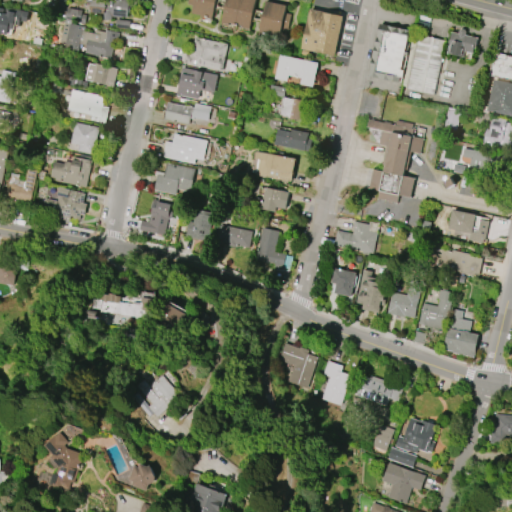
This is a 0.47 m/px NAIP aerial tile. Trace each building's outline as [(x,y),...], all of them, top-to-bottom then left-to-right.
[(106,14),(91,12),(91,8),(90,8),(91,3),(92,4),(92,0),(123,0),(130,1),(127,19),(106,16),(106,14)] [(192,13),(194,0),(217,0),(213,19),(201,17),(201,15),(192,13)] [(227,0),(255,0),(250,29),(244,28),(244,26),(229,23),(229,24),(223,23),(227,0)] [(267,1),(287,5),(285,13),(293,15),(289,30),(282,28),(280,38),(259,33),(267,1)] [(0,6),(13,10),(11,22),(8,22),(8,23),(4,22),(4,24),(0,23),(0,6)] [(64,47),(65,44),(60,43),(63,23),(65,23),(68,8),(86,11),(83,31),(99,34),(99,31),(105,32),(106,30),(115,32),(110,58),(84,53),(85,46),(80,45),(79,50),(64,47)] [(22,9),(39,13),(36,25),(30,23),(29,26),(25,25),(25,23),(19,21),(22,9)] [(310,9),(344,15),(336,55),(304,49),(303,52),(300,51),(301,47),(303,47),(310,9)] [(399,82),(369,76),(379,24),(410,30),(399,82)] [(447,53),(451,32),(458,33),(459,31),(462,29),(465,29),(466,31),(466,35),(478,37),(476,48),(474,48),(473,53),(465,51),(464,57),(447,53)] [(446,41),(434,94),(407,88),(408,86),(402,85),(414,33),(446,41)] [(195,37),(228,44),(222,71),(184,63),(186,53),(191,54),(195,37)] [(511,80),(490,75),(494,61),(491,60),(492,52),(511,56),(511,80)] [(278,55),(316,62),(312,86),(299,83),(300,77),(286,75),(285,80),(274,78),(278,55)] [(85,80),(89,63),(95,64),(96,63),(119,68),(115,87),(85,80)] [(203,101),(190,98),(190,97),(188,96),(189,91),(190,91),(191,88),(179,86),(181,76),(186,77),(188,69),(218,75),(214,93),(205,91),(203,101)] [(16,73),(10,103),(0,100),(0,76),(2,77),(3,70),(16,73)] [(495,79),(511,82),(511,115),(488,110),(495,79)] [(72,89),(106,96),(104,106),(109,107),(106,124),(91,121),(93,114),(68,109),(72,89)] [(299,121),(281,117),(283,109),(280,109),(281,106),(282,106),(283,102),(281,102),(282,98),(284,99),(285,97),(294,99),(294,98),(309,102),(304,121),(299,119),(299,121)] [(189,124),(164,119),(168,101),(195,107),(196,103),(212,107),(209,121),(194,118),(194,119),(190,118),(189,124)] [(0,110),(10,112),(9,115),(11,116),(9,125),(0,122),(0,110)] [(492,146),(483,144),(487,129),(491,130),(491,129),(481,127),(483,112),(510,118),(508,130),(511,130),(511,145),(510,145),(509,149),(500,147),(500,145),(493,144),(492,146)] [(369,119),(395,125),(396,120),(413,124),(412,128),(414,129),(412,136),(424,139),(421,153),(410,151),(404,176),(415,178),(411,197),(399,194),(397,203),(379,199),(380,191),(369,188),(374,170),(383,172),(389,147),(379,144),(370,129),(367,127),(369,119)] [(75,122),(100,127),(93,155),(70,149),(72,143),(71,143),(75,122)] [(292,129),(311,132),(310,140),(312,140),(311,152),(288,148),(289,145),(276,143),(278,129),(292,132),(292,129)] [(175,134),(208,141),(201,169),(181,164),(182,162),(194,165),(194,164),(163,157),(167,140),(173,142),(175,134)] [(464,148),(474,150),(474,148),(508,156),(506,166),(505,165),(503,175),(469,167),(471,159),(462,157),(464,148)] [(0,149),(9,151),(0,191),(0,149)] [(256,151),(297,158),(292,182),(257,175),(260,160),(255,159),(256,151)] [(87,187),(55,181),(56,178),(51,177),(54,161),(64,163),(64,159),(73,161),(74,156),(93,160),(87,187)] [(195,169),(190,190),(178,187),(177,192),(184,194),(182,203),(171,200),(173,193),(155,189),(159,175),(164,176),(167,163),(195,169)] [(31,203),(6,198),(11,173),(20,175),(19,180),(25,181),(28,167),(37,169),(31,203)] [(262,209),(266,187),(289,191),(286,208),(277,207),(276,212),(262,209)] [(85,194),(79,220),(42,212),(45,198),(58,201),(60,194),(68,196),(69,190),(85,194)] [(155,199),(173,203),(169,219),(168,218),(164,234),(140,229),(141,220),(150,222),(155,199)] [(207,241),(185,236),(189,222),(192,222),(196,209),(214,213),(207,241)] [(472,233),(449,228),(453,209),(476,214),(476,215),(491,218),(489,227),(474,224),(472,233)] [(373,254),(334,245),(337,230),(353,233),(354,228),(353,228),(355,221),(369,224),(370,221),(379,223),(373,254)] [(220,225),(252,231),(249,248),(235,245),(234,247),(227,245),(227,243),(223,243),(223,239),(217,238),(220,225)] [(256,260),(264,228),(279,231),(275,251),(287,254),(287,255),(293,257),(290,269),(283,267),(283,268),(274,266),(275,263),(269,262),(269,264),(264,263),(263,261),(256,260)] [(479,275),(425,264),(428,251),(442,254),(443,249),(452,251),(453,247),(457,248),(457,251),(471,254),(471,255),(483,258),(479,275)] [(0,281),(0,263),(17,267),(14,285),(12,285),(12,286),(7,285),(7,283),(0,281)] [(355,271),(333,269),(330,294),(352,296),(355,271)] [(370,273),(369,278),(384,281),(381,295),(381,296),(382,296),(382,299),(384,300),(382,307),(379,306),(377,314),(360,310),(361,305),(354,304),(362,271),(370,273)] [(419,324),(424,303),(438,306),(439,299),(438,299),(440,289),(443,290),(443,288),(448,289),(448,291),(451,292),(448,301),(452,301),(450,310),(449,310),(445,330),(419,324)] [(414,319),(386,314),(391,292),(405,296),(407,291),(419,293),(414,319)] [(135,317),(101,312),(101,309),(92,308),(93,298),(103,299),(104,294),(121,297),(120,302),(134,304),(134,302),(141,303),(142,297),(155,299),(152,319),(145,317),(144,320),(135,318),(135,317)] [(187,312),(167,301),(158,318),(178,329),(187,312)] [(448,328),(479,334),(475,357),(453,353),(454,351),(444,349),(448,328)] [(318,357),(307,389),(288,382),(294,365),(288,362),(293,348),(318,357)] [(351,375),(342,405),(322,398),(329,376),(324,374),(328,361),(344,366),(342,372),(351,375)] [(165,375),(180,392),(176,395),(180,399),(171,407),(171,406),(158,417),(149,407),(153,403),(138,386),(146,379),(151,385),(159,379),(159,380),(165,375)] [(370,375),(403,387),(399,401),(390,398),(385,411),(352,400),(360,376),(369,379),(370,375)] [(489,443),(491,430),(494,430),(495,414),(511,415),(511,435),(506,435),(505,443),(499,442),(499,444),(489,443)] [(408,451),(395,447),(399,436),(404,437),(411,417),(422,421),(422,420),(437,426),(432,441),(436,442),(432,453),(428,451),(427,452),(419,449),(417,454),(408,451)] [(48,488),(52,473),(56,475),(59,466),(51,456),(53,454),(46,446),(49,444),(48,443),(62,432),(70,441),(66,445),(68,448),(84,453),(75,482),(72,481),(70,488),(74,489),(72,496),(48,488)] [(146,491),(155,470),(135,461),(126,483),(146,491)] [(389,462),(426,475),(421,490),(413,487),(407,504),(388,497),(392,485),(383,481),(389,462)] [(228,494),(222,511),(197,511),(188,509),(197,483),(228,494)] [(401,511),(371,502),(368,511),(401,511)]
